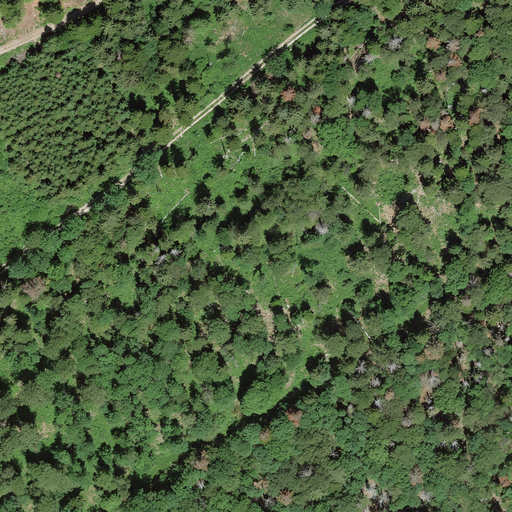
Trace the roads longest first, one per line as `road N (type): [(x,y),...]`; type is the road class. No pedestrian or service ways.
road 1 (track): [(105,511),(182,454),(306,390),(417,307),(511,256)]
road 2 (track): [(0,270),(349,0)]
